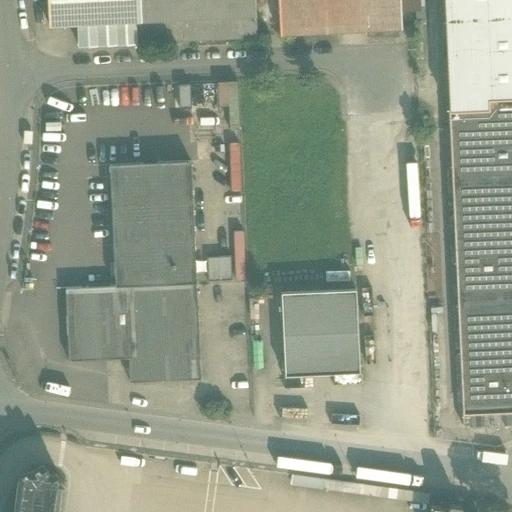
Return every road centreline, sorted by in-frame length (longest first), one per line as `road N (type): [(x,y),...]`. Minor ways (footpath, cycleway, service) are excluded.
road 1 (residential): [(511,477),(0,407)]
road 2 (residential): [(14,78),(389,60)]
road 3 (residential): [(0,282),(14,78)]
